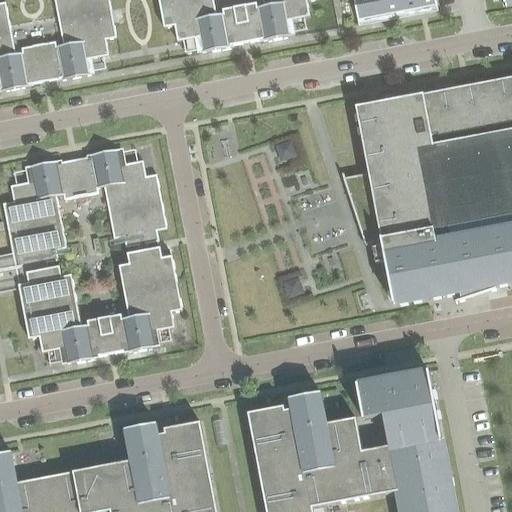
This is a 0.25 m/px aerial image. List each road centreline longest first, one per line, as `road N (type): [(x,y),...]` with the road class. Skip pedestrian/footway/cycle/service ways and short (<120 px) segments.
road 1 (residential): [(511,35),(165,101)]
road 2 (residential): [(511,317),(219,373)]
road 3 (residential): [(165,101),(219,373)]
road 4 (residential): [(219,373),(0,415)]
road 5 (residential): [(165,101),(0,132)]
